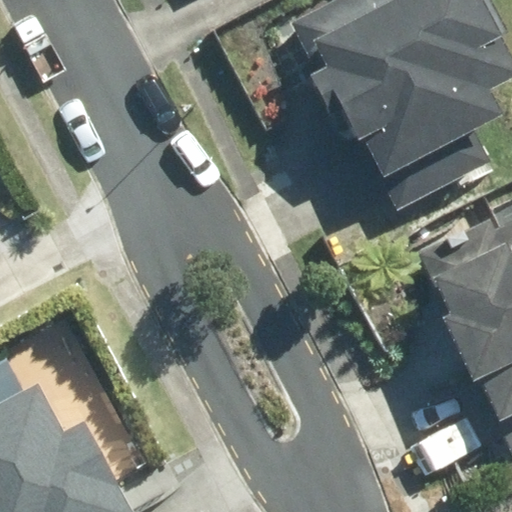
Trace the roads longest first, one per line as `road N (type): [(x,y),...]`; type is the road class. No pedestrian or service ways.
road 1 (residential): [(61,0),(329,511)]
road 2 (unknown): [(76,25),(223,0)]
